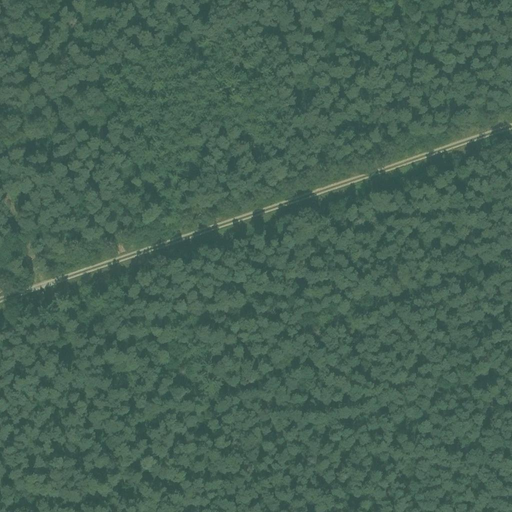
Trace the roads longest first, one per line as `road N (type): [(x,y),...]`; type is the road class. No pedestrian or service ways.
road 1 (track): [(511,127),(0,302)]
road 2 (track): [(138,511),(0,182)]
